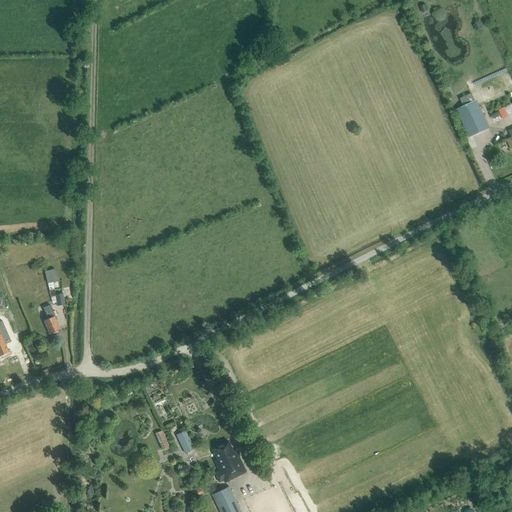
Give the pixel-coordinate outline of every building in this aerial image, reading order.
[(426,4),(420,7),(422,13),(428,10),(426,4)] [(457,110),(470,137),(489,129),(476,101),(475,102),(464,107),(457,110)] [(503,118),(508,116),(505,106),(500,108),(503,118)] [(55,268),(45,270),(48,283),(58,280),(55,268)] [(54,290),(53,290),(56,300),(57,306),(65,305),(63,298),(61,289),(61,288),(54,290)] [(50,305),(43,308),(48,319),(44,321),(50,334),(60,330),(55,320),(57,320),(50,305)] [(0,355),(8,352),(4,342),(5,342),(11,340),(2,321),(0,321),(0,355)] [(169,447),(162,430),(155,433),(162,450),(169,447)] [(185,431),(176,435),(185,454),(194,449),(185,431)] [(228,441),(212,448),(217,459),(215,460),(219,470),(214,472),(219,482),(224,480),(224,481),(246,471),(236,450),(233,452),(228,441)] [(240,511),(229,486),(212,494),(220,511),(240,511)]
